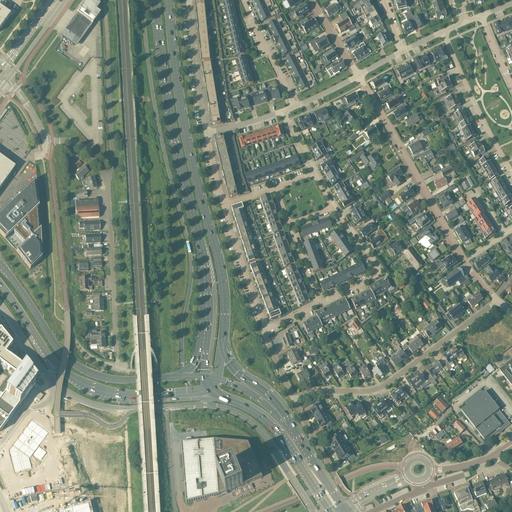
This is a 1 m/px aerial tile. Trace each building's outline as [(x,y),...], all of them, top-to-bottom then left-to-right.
[(73,23),(62,37),(74,46),(90,24),(92,25),(100,14),(96,11),(100,6),(95,3),(97,0),(86,0),(82,6),(84,8),(73,23)] [(198,0),(195,0),(196,6),(196,11),(207,10),(205,0),(198,0)] [(257,9),(270,3),(272,2),(271,0),(267,0),(265,1),(264,0),(259,0),(254,3),(257,9)] [(282,0),(284,3),(286,2),(290,8),(301,2),(299,0),(282,0)] [(338,13),(337,13),(338,12),(337,10),(341,8),(335,0),(334,0),(330,3),(331,6),(325,10),(329,17),(334,15),(334,16),(338,13)] [(361,9),(370,4),(368,0),(365,0),(358,4),(361,9)] [(443,7),(442,1),(432,5),(434,10),(443,7)] [(257,9),(260,15),(269,11),(268,8),(272,6),(273,5),(272,2),(270,3),(257,9)] [(409,8),(408,2),(397,5),(398,11),(409,8)] [(370,4),(361,9),(364,14),(373,8),(370,4)] [(294,12),(299,20),(304,17),(302,15),(308,11),(305,5),(294,12)] [(0,29),(11,15),(0,7),(0,29)] [(366,18),(376,13),(373,8),(364,14),(366,18)] [(196,11),(197,21),(208,20),(207,10),(196,11)] [(270,14),(269,11),(260,15),(263,21),(276,15),(278,14),(276,11),(274,12),(270,14)] [(446,14),(445,11),(435,14),(437,20),(440,19),(440,20),(444,19),(444,18),(447,17),(446,14)] [(349,19),(345,12),(340,16),(344,22),(336,26),(341,33),(348,28),(350,32),(355,28),(351,22),(350,23),(348,20),(349,19)] [(376,13),(366,18),(368,23),(378,18),(376,13)] [(419,28),(424,26),(418,14),(410,18),(413,24),(416,22),(419,28)] [(279,23),(283,21),(280,15),(274,18),(276,21),(268,25),(271,31),(281,26),(279,23)] [(408,22),(402,25),(405,31),(404,31),(406,35),(410,33),(410,32),(412,31),(410,25),(413,24),(410,18),(409,16),(406,18),(407,20),(408,22)] [(378,18),(368,23),(370,23),(374,31),(381,27),(379,24),(381,23),(378,18)] [(302,31),(304,30),(306,34),(318,26),(314,19),(308,22),(307,19),(298,24),(302,31)] [(197,21),(198,31),(209,30),(208,20),(197,21)] [(504,36),(505,35),(509,33),(505,22),(500,24),(504,36)] [(498,38),(504,36),(500,24),(494,26),(498,38)] [(273,38),(287,30),(286,27),(282,29),(281,26),(271,31),(274,37),(273,38)] [(199,41),(210,40),(209,30),(198,31),(199,41)] [(288,31),(287,30),(273,38),(276,44),(291,36),(289,33),(285,35),(284,33),(288,31)] [(352,39),(345,43),(349,49),(359,43),(355,37),(358,36),(356,33),(351,37),(352,39)] [(392,43),(386,33),(377,37),(382,47),(383,46),(384,48),(392,43)] [(278,43),(280,49),(290,45),(288,42),(292,40),(291,36),(276,44),(278,43)] [(320,50),(329,44),(325,37),(318,42),(316,39),(309,43),(311,46),(315,44),(320,50)] [(211,51),(211,50),(210,40),(199,41),(200,52),(211,51)] [(364,43),(359,47),(360,49),(353,54),(358,61),(369,54),(365,47),(366,46),(364,43)] [(293,54),(298,52),(295,45),(291,47),(290,45),(280,49),(284,55),(291,51),(293,54)] [(442,62),(448,59),(443,48),(437,50),(442,62)] [(433,56),(430,57),(431,61),(433,64),(441,60),(442,62),(437,50),(431,53),(433,56)] [(211,51),(200,52),(201,62),(212,61),(211,51)] [(329,52),(323,56),(324,57),(320,59),(325,67),(331,64),(330,61),(337,57),(335,55),(336,54),(334,51),(330,53),(329,52)] [(298,61),(297,58),(301,56),(302,55),(301,52),(299,53),(286,60),(289,66),(298,61)] [(433,64),(431,61),(429,62),(425,56),(420,59),(425,70),(431,67),(431,68),(434,67),(433,64)] [(237,66),(247,63),(245,57),(235,60),(237,66)] [(425,70),(420,59),(414,62),(417,68),(414,69),(417,75),(420,74),(420,72),(425,70)] [(305,61),(304,62),(300,64),(298,61),(289,66),(292,72),(305,65),(307,64),(305,61)] [(341,62),(330,69),(334,76),(340,73),(339,72),(345,68),(341,62)] [(203,75),(214,73),(212,63),(202,65),(203,75)] [(247,63),(237,66),(239,71),(248,68),(247,63)] [(294,79),(304,73),(303,71),(307,68),(308,68),(307,64),(305,65),(292,72),(295,78),(294,79)] [(408,65),(402,68),(408,79),(414,76),(414,77),(417,75),(414,69),(412,71),(408,65)] [(250,73),(248,68),(239,71),(240,76),(250,73)] [(403,82),(408,79),(402,68),(397,71),(400,77),(397,79),(401,85),(404,84),(403,82)] [(214,73),(203,75),(205,85),(215,83),(214,73)] [(242,81),(251,78),(250,73),(240,76),(242,81)] [(297,85),(311,78),(313,77),(311,74),(310,74),(306,76),(304,73),(294,79),(297,85)] [(297,85),(298,84),(301,90),(310,86),(309,83),(313,81),(314,80),(313,77),(311,78),(297,85)] [(450,83),(447,77),(441,80),(439,77),(433,80),(437,88),(450,83)] [(242,81),(243,87),(253,84),(251,78),(242,81)] [(375,81),(372,83),(375,89),(379,87),(380,90),(383,88),(388,85),(386,82),(384,83),(381,78),(378,79),(375,81)] [(215,83),(205,85),(207,95),(217,93),(215,83)] [(441,97),(447,94),(445,91),(452,88),(450,83),(437,88),(441,97)] [(377,95),(381,101),(391,95),(388,91),(392,89),(389,85),(388,85),(383,88),(384,91),(377,95)] [(278,94),(276,87),(270,89),(269,88),(266,89),(268,95),(271,94),(273,100),(276,99),(276,100),(280,99),(279,94),(278,94)] [(266,89),(263,90),(257,92),(261,104),(267,102),(265,95),(268,95),(266,89)] [(248,94),(250,100),(253,99),(255,105),(261,104),(257,92),(252,94),(252,93),(248,94)] [(208,105),(219,104),(217,93),(207,95),(208,105)] [(348,105),(359,100),(356,93),(345,99),(348,105)] [(393,101),(386,104),(389,110),(400,104),(397,99),(401,96),(399,93),(391,98),(393,101)] [(250,100),(248,94),(245,95),(246,97),(240,99),(243,109),(249,107),(247,101),(250,100)] [(441,99),(443,102),(443,101),(445,106),(445,107),(458,101),(456,95),(449,99),(448,96),(441,99)] [(238,111),(243,109),(240,99),(234,100),(234,99),(231,100),(232,105),(236,104),(238,111)] [(461,106),(458,101),(445,107),(449,115),(455,112),(454,109),(461,106)] [(221,114),(219,104),(208,105),(210,115),(221,114)] [(405,104),(396,109),(397,112),(393,114),(396,120),(409,112),(406,107),(407,107),(405,104)] [(320,111),(319,111),(324,121),(325,124),(333,120),(331,114),(328,115),(325,109),(324,109),(324,108),(320,110),(320,111)] [(351,125),(358,120),(351,110),(344,115),(345,116),(342,118),(345,123),(348,121),(351,125)] [(325,124),(324,121),(319,111),(314,114),(317,120),(314,122),(317,127),(320,126),(318,124),(324,121),(325,124)] [(466,116),(463,111),(452,116),(454,122),(466,116)] [(212,126),(222,124),(221,114),(210,115),(212,126)] [(437,115),(432,118),(435,124),(440,121),(437,115)] [(314,129),(317,127),(314,122),(311,123),(308,116),(303,119),(303,118),(308,130),(313,128),(314,129)] [(419,121),(423,119),(421,116),(418,118),(417,116),(406,122),(409,127),(412,125),(413,127),(416,125),(416,124),(419,121)] [(458,126),(468,121),(466,116),(454,122),(456,121),(459,126),(458,126)] [(308,130),(303,118),(297,121),(303,132),(308,130)] [(471,126),(468,121),(458,126),(461,131),(471,126)] [(367,130),(364,132),(369,140),(379,133),(373,125),(370,128),(370,127),(367,130)] [(463,136),(473,131),(471,126),(461,131),(464,136),(463,136)] [(281,127),(276,129),(279,139),(284,137),(281,127)] [(270,130),(273,139),(278,138),(279,139),(276,129),(270,130)] [(476,137),(473,131),(463,136),(466,142),(476,137)] [(227,146),(224,136),(214,138),(217,148),(219,148),(227,146)] [(245,138),(239,140),(242,150),(248,148),(245,138)] [(322,140),(316,143),(318,146),(312,149),(315,155),(326,148),(323,143),(322,140)] [(413,155),(423,150),(418,142),(408,147),(413,155)] [(480,143),(479,142),(473,146),(471,143),(466,146),(470,154),(482,147),(482,146),(481,143),(480,143)] [(227,146),(219,148),(217,148),(219,158),(225,157),(228,156),(229,156),(227,146)] [(474,162),(480,159),(478,156),(485,153),(482,147),(470,154),(474,162)] [(331,152),(329,153),(326,148),(315,155),(314,156),(316,159),(317,159),(318,160),(324,156),(325,159),(333,155),(331,152)] [(428,161),(434,158),(430,150),(419,156),(424,165),(429,162),(428,161)] [(366,154),(360,158),(366,166),(370,163),(374,169),(373,170),(381,164),(374,154),(369,158),(366,154)] [(0,188),(11,173),(15,168),(10,164),(0,156),(0,188)] [(225,157),(219,158),(222,168),(230,166),(232,166),(229,156),(228,156),(225,157)] [(297,157),(291,159),(295,167),(300,166),(297,157)] [(480,168),(490,162),(487,157),(477,163),(480,168)] [(295,167),(291,159),(286,161),(289,169),(295,167)] [(76,170),(83,164),(79,160),(73,166),(76,170)] [(320,167),(323,172),(334,165),(331,160),(320,167)] [(284,171),(289,169),(286,161),(281,162),(284,171)] [(284,171),(281,162),(276,164),(279,173),(284,171)] [(490,162),(480,168),(480,169),(481,168),(483,173),(493,167),(490,162)] [(279,173),(276,164),(271,166),(274,175),(279,173)] [(337,170),(334,165),(323,172),(324,172),(326,176),(337,170)] [(234,176),(232,166),(230,166),(222,168),(224,178),(234,176)] [(274,175),(271,166),(266,168),(269,176),(274,175)] [(439,166),(431,170),(433,174),(441,170),(439,166)] [(443,177),(454,171),(451,166),(440,172),(443,177)] [(88,167),(74,173),(77,180),(91,174),(88,167)] [(487,176),(496,171),(493,167),(483,173),(485,172),(487,176)] [(266,168),(261,170),(264,178),(269,176),(266,168)] [(399,168),(398,169),(397,168),(387,176),(392,182),(393,181),(397,187),(403,183),(400,179),(399,179),(398,178),(402,175),(400,172),(401,171),(399,168)] [(256,171),(259,180),(264,178),(261,170),(256,171)] [(329,181),(340,175),(337,170),(326,176),(329,181)] [(254,182),(259,180),(256,171),(251,173),(254,182)] [(487,176),(490,181),(499,176),(496,171),(487,176)] [(248,184),(254,182),(251,173),(245,175),(248,184)] [(340,175),(329,181),(332,186),(343,180),(340,175)] [(224,178),(226,188),(236,186),(234,176),(224,178)] [(492,188),(503,182),(500,177),(490,183),(492,188)] [(437,190),(448,184),(444,178),(434,184),(437,190)] [(41,228),(39,230),(38,208),(39,207),(35,179),(18,195),(21,199),(13,204),(11,202),(0,212),(0,233),(5,239),(13,231),(24,244),(17,252),(30,269),(42,258),(41,228)] [(472,188),(467,180),(461,183),(461,184),(465,192),(472,188)] [(505,187),(503,182),(492,188),(495,193),(505,187)] [(337,194),(348,187),(346,188),(343,183),(334,189),(337,194)] [(226,188),(229,198),(239,196),(236,186),(226,188)] [(350,190),(348,187),(337,194),(339,198),(350,192),(351,192),(350,190)] [(508,192),(505,187),(495,193),(498,198),(508,192)] [(407,200),(408,199),(414,194),(411,191),(411,192),(409,189),(406,191),(404,192),(402,190),(391,198),(393,201),(397,199),(401,204),(406,200),(407,200)] [(84,190),(75,193),(77,200),(87,197),(86,192),(85,192),(85,190),(84,190)] [(353,197),(350,192),(351,192),(350,192),(339,198),(342,203),(353,197)] [(379,198),(382,202),(390,196),(387,192),(379,198)] [(511,196),(508,192),(498,198),(500,202),(502,201),(511,196)] [(453,203),(447,193),(438,198),(440,202),(441,205),(442,204),(442,206),(444,208),(453,203)] [(267,202),(272,200),(270,195),(260,199),(262,204),(267,202)] [(511,196),(502,201),(505,207),(511,202),(511,197),(511,196)] [(356,202),(353,197),(342,203),(345,208),(356,202)] [(469,210),(478,204),(475,199),(466,205),(469,210)] [(272,200),(267,202),(262,204),(263,209),(274,206),(272,200)] [(465,203),(463,200),(454,206),(458,208),(465,203)] [(98,201),(75,202),(76,219),(99,218),(99,215),(98,201)] [(417,211),(421,207),(416,201),(408,207),(406,204),(400,208),(405,215),(408,213),(412,213),(413,214),(414,213),(417,213),(417,211)] [(353,219),(365,212),(360,204),(355,207),(357,210),(350,214),(353,219)] [(481,208),(478,204),(469,210),(472,214),(481,208)] [(233,213),(244,209),(242,205),(231,208),(233,213)] [(448,208),(451,213),(445,216),(449,222),(458,216),(456,213),(459,212),(460,213),(461,213),(459,210),(458,209),(456,210),(454,205),(448,208)] [(274,211),(276,211),(274,206),(263,209),(265,214),(274,211)] [(484,213),(481,208),(472,214),(475,219),(473,220),(474,220),(484,213)] [(276,211),(274,211),(265,214),(267,219),(277,216),(276,211)] [(365,212),(353,219),(354,220),(353,220),(355,224),(356,223),(356,224),(363,221),(364,223),(370,220),(365,212)] [(483,214),(484,213),(474,220),(477,225),(486,218),(483,214)] [(422,229),(430,223),(424,214),(422,216),(418,219),(416,216),(408,222),(410,225),(416,221),(417,223),(415,224),(418,228),(420,227),(422,229)] [(269,224),(279,221),(277,216),(267,219),(269,224)] [(322,221),(325,229),(332,227),(329,218),(322,221)] [(486,218),(477,225),(480,229),(489,223),(486,218)] [(373,220),(364,225),(366,228),(360,232),(364,238),(377,229),(373,224),(375,223),(373,220)] [(279,221),(269,224),(271,230),(281,226),(279,221)] [(322,221),(315,223),(318,232),(325,229),(322,221)] [(84,229),(84,232),(102,231),(102,226),(98,226),(98,223),(79,223),(79,229),(84,229)] [(315,223),(308,225),(311,234),(318,232),(315,223)] [(480,230),(481,229),(484,233),(483,234),(492,228),(489,223),(480,229),(480,230)] [(301,228),(304,237),(311,234),(308,225),(301,228)] [(281,226),(271,230),(273,235),(283,231),(281,226)] [(463,227),(455,231),(462,244),(470,239),(463,227)] [(483,234),(486,239),(489,236),(490,237),(492,236),(492,235),(495,232),(492,228),(483,234)] [(378,237),(370,243),(374,249),(377,247),(378,247),(382,244),(381,243),(383,242),(381,240),(387,236),(381,229),(375,234),(378,237)] [(428,230),(417,239),(420,242),(418,243),(427,249),(431,246),(439,240),(434,234),(432,236),(428,230)] [(338,231),(330,236),(333,240),(341,235),(338,231)] [(283,233),(273,237),(275,242),(285,238),(283,233)] [(104,244),(104,239),(102,239),(102,235),(86,234),(85,244),(104,244)] [(333,240),(336,245),(344,239),(341,235),(333,240)] [(285,238),(275,242),(277,247),(287,243),(285,238)] [(347,243),(344,239),(336,245),(339,249),(347,243)] [(508,240),(507,240),(504,242),(504,243),(503,243),(507,249),(504,251),(508,256),(511,253),(511,244),(509,240),(508,240)] [(304,244),(306,249),(314,246),(312,241),(304,244)] [(417,271),(424,265),(410,248),(405,252),(400,245),(402,244),(400,241),(387,250),(390,254),(393,252),(396,256),(401,252),(402,252),(417,271)] [(287,243),(277,247),(279,252),(289,249),(287,243)] [(339,249),(342,253),(350,248),(347,243),(339,249)] [(428,255),(433,262),(448,251),(443,244),(437,248),(435,246),(429,250),(431,252),(429,254),(428,254),(428,255)] [(353,252),(350,248),(342,253),(345,257),(353,252)] [(104,256),(104,249),(87,249),(87,257),(104,256)] [(289,249),(279,252),(280,257),(291,254),(289,249)] [(479,260),(474,264),(478,269),(481,266),(482,267),(489,262),(485,256),(487,254),(486,252),(477,258),(479,260)] [(282,262),(292,259),(291,254),(280,257),(282,262)] [(260,260),(258,255),(248,259),(249,263),(260,260)] [(439,265),(442,268),(444,267),(447,270),(453,266),(454,266),(457,264),(456,263),(457,263),(454,259),(452,260),(450,257),(439,265)] [(87,260),(87,264),(81,264),(80,270),(90,271),(90,268),(103,269),(103,264),(101,264),(101,260),(90,259),(90,260),(87,260)] [(284,268),(294,264),(292,259),(282,262),(284,268)] [(252,271),(262,267),(261,262),(250,266),(252,271)] [(438,267),(435,263),(429,268),(433,273),(436,271),(434,269),(438,267)] [(357,266),(361,274),(365,272),(361,264),(357,266)] [(315,273),(323,270),(321,265),(313,268),(315,273)] [(295,266),(285,270),(287,275),(297,271),(295,266)] [(352,268),(356,276),(361,274),(357,266),(352,268)] [(488,273),(489,273),(489,274),(487,276),(487,277),(486,277),(488,280),(489,279),(491,282),(497,278),(497,279),(497,280),(499,283),(505,279),(502,276),(500,277),(499,276),(500,276),(495,269),(494,270),(491,266),(486,269),(488,273)] [(262,267),(252,271),(254,275),(264,271),(262,267)] [(347,270),(351,278),(356,276),(352,268),(347,270)] [(443,280),(441,282),(442,284),(444,286),(445,286),(447,285),(449,288),(453,285),(459,280),(463,278),(461,275),(460,275),(459,274),(461,273),(459,271),(458,269),(454,272),(453,272),(453,271),(447,275),(447,276),(448,277),(443,280)] [(343,273),(347,281),(351,278),(347,270),(343,273)] [(255,280),(265,276),(266,276),(264,271),(254,275),(255,280)] [(297,271),(287,275),(289,280),(299,276),(297,271)] [(338,275),(342,283),(347,281),(343,273),(338,275)] [(342,283),(338,275),(334,277),(338,285),(342,283)] [(266,276),(265,276),(255,280),(257,284),(268,280),(266,276)] [(291,285),(301,281),(299,276),(289,280),(291,285)] [(80,277),(80,289),(102,288),(102,279),(93,279),(93,277),(80,277)] [(338,285),(334,277),(329,279),(333,287),(338,285)] [(333,287),(329,279),(325,281),(328,290),(333,287)] [(389,279),(384,281),(389,291),(389,292),(395,290),(394,289),(389,279)] [(259,289),(269,285),(268,280),(257,284),(259,289)] [(293,290),(303,286),(301,281),(291,285),(293,290)] [(325,281),(320,284),(324,292),(328,290),(325,281)] [(384,282),(379,284),(384,294),(384,293),(389,291),(389,292),(389,291),(384,281),(384,282)] [(379,284),(375,286),(380,297),(385,294),(384,293),(384,294),(379,284)] [(269,285),(259,289),(260,293),(271,289),(269,285)] [(303,286),(293,290),(295,295),(305,291),(303,286)] [(375,286),(369,289),(371,292),(371,291),(376,301),(375,299),(380,297),(375,286)] [(271,289),(260,293),(262,298),(273,294),(271,289)] [(297,300),(307,296),(305,291),(295,295),(297,300)] [(366,294),(371,303),(376,301),(371,291),(371,292),(366,294)] [(473,297),(477,304),(483,300),(478,293),(473,297)] [(105,311),(105,298),(102,298),(102,294),(91,294),(91,301),(95,301),(95,303),(91,303),(91,311),(105,311)] [(264,302),(274,298),(273,294),(262,298),(264,302)] [(366,294),(361,296),(366,306),(371,303),(366,294)] [(471,295),(465,299),(467,301),(472,308),(477,304),(473,297),(471,295)] [(297,300),(299,305),(309,301),(307,296),(297,300)] [(361,296),(356,299),(361,308),(366,306),(361,296)] [(274,298),(264,302),(266,307),(274,304),(276,303),(274,298)] [(351,301),(356,311),(361,308),(356,299),(351,301)] [(346,301),(341,303),(345,313),(350,310),(346,301)] [(440,303),(442,302),(441,301),(437,304),(444,314),(447,312),(441,305),(440,303)] [(458,303),(453,307),(454,310),(460,317),(462,316),(461,314),(465,311),(464,310),(467,307),(462,301),(459,304),(458,303)] [(276,303),(274,304),(266,307),(267,311),(278,307),(276,303)] [(336,305),(340,315),(345,313),(341,303),(336,305)] [(336,305),(331,308),(335,317),(340,315),(336,305)] [(269,316),(280,312),(279,311),(278,312),(277,308),(278,307),(267,311),(269,316)] [(449,313),(446,316),(449,321),(452,319),(453,320),(457,317),(458,319),(460,317),(454,310),(453,307),(452,307),(447,311),(449,313)] [(331,308),(326,310),(331,320),(335,317),(331,308)] [(321,313),(326,322),(331,320),(326,310),(321,313)] [(280,312),(269,316),(271,321),(281,317),(280,312)] [(321,313),(316,315),(316,316),(317,318),(318,318),(322,327),(322,325),(326,323),(326,322),(321,313)] [(436,321),(429,326),(435,334),(442,328),(440,326),(443,324),(435,314),(432,317),(436,321)] [(317,318),(313,320),(317,330),(322,327),(318,318),(317,318)] [(313,333),(313,332),(317,330),(313,320),(308,322),(313,333)] [(357,331),(361,328),(355,321),(351,324),(357,331)] [(308,335),(313,333),(308,322),(303,325),(308,335)] [(422,325),(416,329),(417,331),(419,334),(420,335),(421,334),(424,338),(427,335),(429,338),(435,334),(429,326),(427,323),(422,326),(422,325)] [(0,364),(17,377),(0,400),(0,431),(1,430),(2,429),(2,428),(2,429),(4,427),(3,427),(4,427),(5,425),(6,423),(7,423),(8,421),(14,413),(19,406),(25,398),(27,396),(26,396),(27,396),(28,394),(29,392),(30,392),(31,390),(32,389),(33,387),(34,385),(35,384),(34,383),(35,383),(33,382),(33,381),(32,380),(31,379),(32,379),(30,378),(30,377),(29,375),(28,375),(27,373),(27,374),(27,373),(26,372),(25,372),(24,370),(24,369),(20,366),(12,360),(5,355),(12,345),(1,332),(1,331),(0,330),(0,364)] [(107,333),(98,333),(98,331),(93,331),(93,340),(91,340),(91,349),(107,348),(107,333)] [(414,338),(411,340),(418,349),(423,345),(419,340),(422,338),(419,334),(417,331),(414,334),(416,337),(414,338)] [(284,343),(295,339),(296,339),(293,333),(282,337),(284,343)] [(297,345),(295,339),(284,343),(286,349),(293,346),(297,345)] [(406,340),(401,344),(403,347),(406,350),(409,348),(413,353),(418,349),(411,340),(408,342),(406,340)] [(399,351),(395,354),(401,362),(407,358),(399,347),(397,349),(399,351)] [(288,357),(287,357),(289,360),(290,360),(301,355),(302,355),(300,352),(302,351),(301,348),(287,355),(288,357)] [(454,348),(449,352),(454,360),(457,358),(459,360),(461,358),(463,361),(467,359),(461,351),(459,348),(456,351),(454,348)] [(449,352),(443,357),(447,362),(444,364),(449,371),(452,369),(451,366),(454,364),(452,362),(454,360),(449,352)] [(392,358),(390,359),(395,366),(401,362),(395,354),(391,356),(392,358)] [(290,361),(291,364),(292,364),(293,366),(302,361),(301,358),(303,358),(301,355),(290,360),(290,361)] [(378,368),(372,372),(375,376),(377,374),(380,378),(385,374),(383,371),(384,370),(382,367),(386,364),(383,361),(385,360),(381,355),(378,356),(382,361),(380,363),(376,366),(378,368)] [(309,361),(303,364),(304,366),(300,368),(302,373),(297,375),(300,381),(310,377),(304,366),(310,363),(309,361)] [(437,361),(431,366),(437,373),(439,371),(442,374),(444,371),(446,374),(449,371),(444,364),(441,367),(437,361)] [(511,387),(511,362),(511,361),(499,371),(511,387)] [(318,366),(314,368),(318,373),(321,371),(325,378),(331,374),(327,368),(326,366),(324,363),(319,367),(318,366)] [(346,365),(340,368),(344,374),(347,372),(351,378),(357,375),(357,374),(352,366),(350,363),(347,366),(346,365)] [(354,364),(352,366),(357,374),(360,372),(364,379),(370,375),(365,367),(362,369),(359,365),(356,367),(354,364)] [(490,364),(485,368),(490,374),(494,370),(490,364)] [(333,365),(327,368),(331,374),(334,371),(338,378),(344,375),(344,374),(340,368),(339,366),(336,368),(333,365)] [(431,366),(426,370),(430,375),(427,377),(430,382),(434,386),(437,384),(434,381),(437,379),(434,375),(437,373),(431,366)] [(420,375),(414,379),(420,386),(422,389),(427,385),(430,382),(427,377),(423,380),(420,375)] [(414,379),(409,383),(412,388),(409,390),(413,395),(416,393),(414,390),(420,386),(414,379)] [(396,392),(402,399),(405,397),(406,400),(409,398),(401,388),(396,392)] [(510,424),(500,412),(499,410),(500,410),(485,392),(483,393),(481,390),(465,402),(468,405),(461,411),(476,429),(484,440),(486,438),(489,442),(510,424)] [(402,399),(396,392),(391,396),(398,406),(401,404),(399,402),(402,399)] [(440,398),(440,397),(434,403),(435,405),(434,406),(435,408),(429,413),(435,420),(439,416),(449,407),(441,399),(442,398),(441,397),(440,398)] [(318,406),(310,410),(314,416),(324,410),(321,405),(323,403),(322,402),(321,400),(316,403),(318,406)] [(384,402),(379,405),(386,415),(388,417),(394,412),(393,410),(395,409),(390,401),(386,404),(384,402)] [(347,406),(345,407),(349,414),(346,416),(350,421),(353,419),(352,417),(355,415),(357,414),(356,413),(357,413),(353,407),(351,404),(350,404),(348,405),(347,406)] [(353,407),(357,413),(356,413),(357,414),(361,419),(363,417),(366,415),(365,413),(359,404),(357,405),(356,405),(353,407)] [(379,405),(373,409),(381,419),(383,417),(386,415),(379,405)] [(400,408),(397,410),(402,418),(406,415),(400,408)] [(324,410),(314,416),(317,422),(327,416),(324,411),(323,411),(324,410)] [(327,416),(317,422),(320,427),(327,423),(329,426),(335,423),(333,420),(330,421),(327,416)] [(32,420),(10,450),(16,473),(32,469),(29,459),(49,432),(32,420)] [(455,425),(454,426),(461,434),(465,429),(458,422),(458,423),(456,421),(454,424),(455,425)] [(332,442),(330,443),(335,452),(345,446),(343,442),(347,439),(345,436),(346,435),(343,430),(339,433),(340,434),(331,440),(332,442)] [(441,440),(440,438),(446,434),(444,430),(435,437),(438,442),(441,440)] [(454,437),(450,440),(452,442),(456,448),(462,443),(458,438),(456,436),(454,437)] [(214,440),(181,443),(186,503),(219,495),(226,492),(243,485),(263,478),(249,443),(214,440)] [(447,442),(445,444),(446,446),(450,452),(455,448),(456,448),(452,442),(450,440),(447,442)] [(345,446),(335,452),(339,459),(342,458),(343,460),(348,457),(350,461),(355,458),(353,454),(351,451),(349,453),(345,446)] [(495,480),(489,482),(492,489),(493,491),(499,490),(502,488),(504,493),(503,494),(504,497),(505,500),(511,496),(511,490),(505,476),(505,474),(501,476),(500,475),(496,477),(495,479),(494,479),(495,480)] [(475,489),(472,490),(475,498),(480,496),(486,494),(482,483),(474,486),(475,489)] [(454,494),(457,500),(457,502),(456,502),(456,503),(456,504),(457,505),(458,505),(458,504),(461,511),(462,511),(465,510),(467,509),(468,509),(469,509),(470,510),(471,510),(473,510),(474,510),(479,508),(476,500),(475,498),(472,490),(470,486),(468,486),(466,486),(463,487),(461,488),(459,489),(457,490),(456,491),(454,492),(455,492),(455,494),(454,494)] [(442,499),(438,500),(440,506),(441,505),(444,511),(448,510),(447,507),(451,506),(453,505),(454,505),(452,500),(449,501),(448,501),(446,497),(445,498),(445,496),(442,498),(442,499)] [(497,505),(493,499),(485,504),(488,510),(497,505)] [(416,507),(413,508),(415,511),(434,511),(433,506),(431,501),(418,506),(416,507)]
